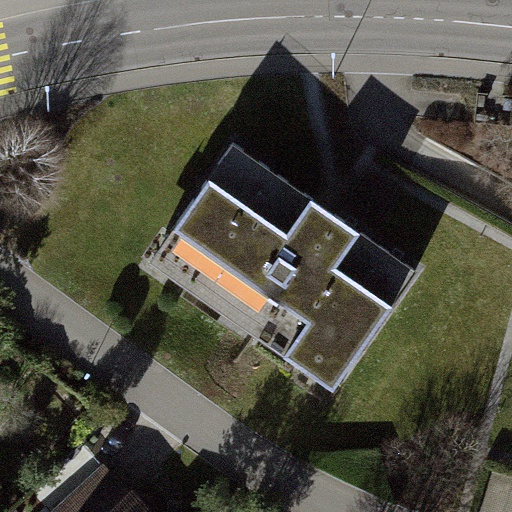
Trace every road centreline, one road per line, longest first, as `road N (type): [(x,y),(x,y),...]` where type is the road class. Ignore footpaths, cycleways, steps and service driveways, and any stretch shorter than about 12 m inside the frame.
road 1 (residential): [(0,281),(205,431),(356,511)]
road 2 (tertiary): [(145,30),(284,18),(511,28)]
road 3 (tertiary): [(0,60),(145,30)]
